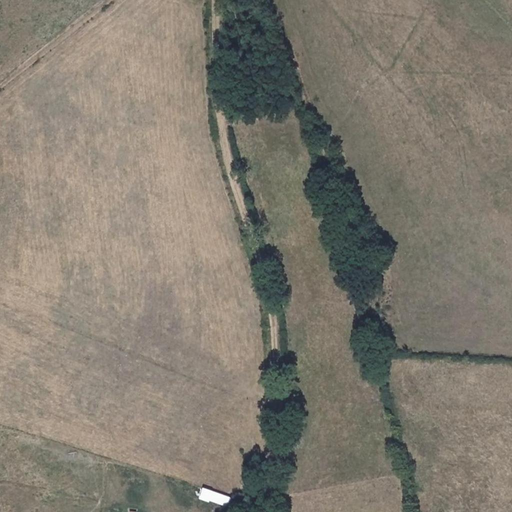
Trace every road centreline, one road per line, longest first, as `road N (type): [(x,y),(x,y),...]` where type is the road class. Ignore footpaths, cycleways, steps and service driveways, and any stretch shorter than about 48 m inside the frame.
road 1 (track): [(216,0),(221,121),(273,327),(261,511)]
road 2 (track): [(108,0),(0,85)]
